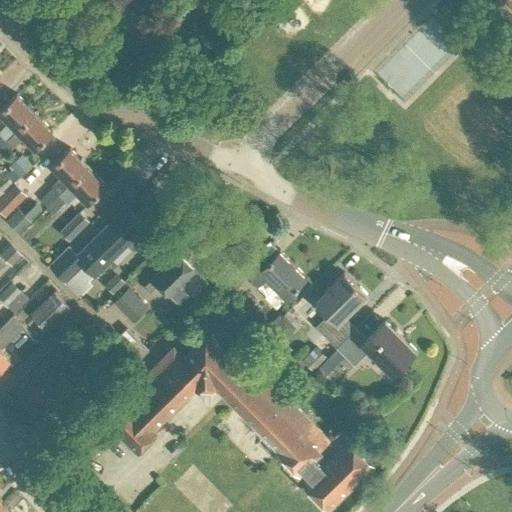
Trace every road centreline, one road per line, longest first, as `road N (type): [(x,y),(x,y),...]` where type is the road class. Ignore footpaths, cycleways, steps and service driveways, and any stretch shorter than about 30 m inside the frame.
road 1 (residential): [(233,162),(84,88),(0,9)]
road 2 (unknown): [(0,205),(82,292),(0,377)]
road 3 (residential): [(233,162),(401,0)]
road 4 (residential): [(415,244),(233,162)]
road 5 (primary): [(479,399),(409,482),(396,511)]
road 6 (residential): [(415,244),(475,301),(494,350)]
road 7 (primary): [(397,511),(500,426)]
